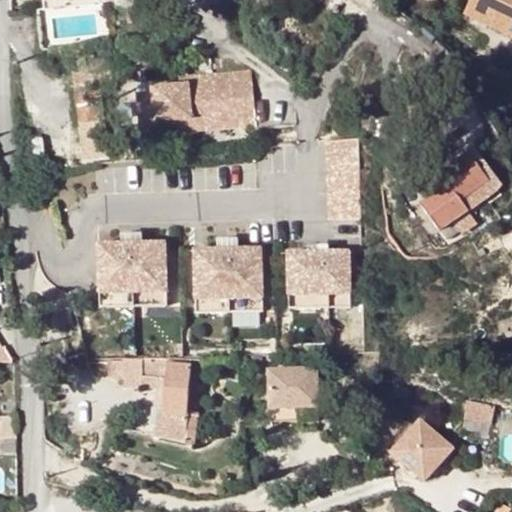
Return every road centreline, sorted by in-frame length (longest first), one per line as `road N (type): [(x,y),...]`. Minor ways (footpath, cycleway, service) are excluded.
road 1 (residential): [(310,195),(105,208),(89,216),(75,262),(66,265),(22,223)]
road 2 (residential): [(31,511),(22,223)]
road 3 (residential): [(22,223),(0,96)]
